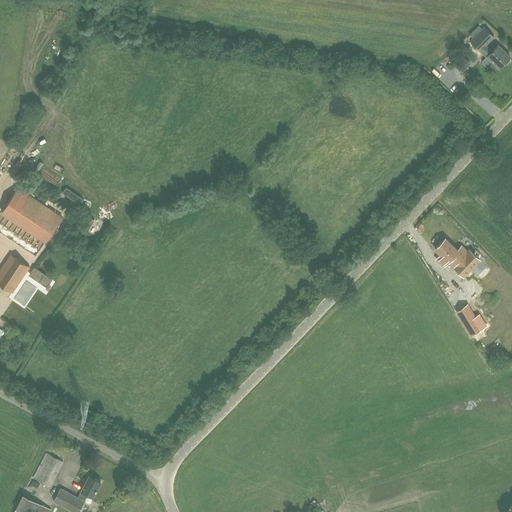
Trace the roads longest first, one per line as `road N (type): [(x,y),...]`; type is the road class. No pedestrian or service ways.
road 1 (unclassified): [(160,484),(511,108)]
road 2 (unclassified): [(160,484),(0,398)]
